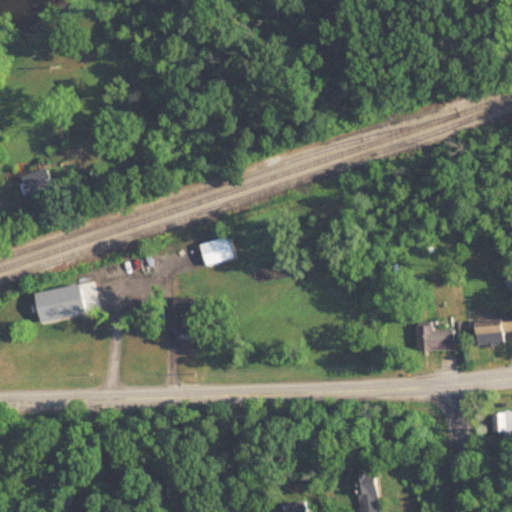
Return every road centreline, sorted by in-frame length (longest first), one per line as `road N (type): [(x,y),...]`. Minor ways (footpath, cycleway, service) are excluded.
road 1 (tertiary): [(0,404),(458,385)]
road 2 (residential): [(461,511),(458,385)]
